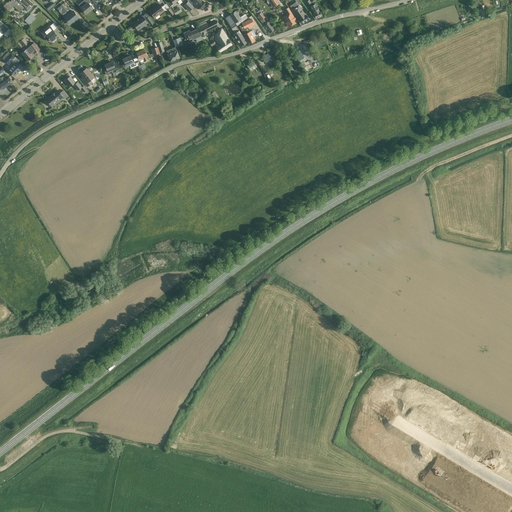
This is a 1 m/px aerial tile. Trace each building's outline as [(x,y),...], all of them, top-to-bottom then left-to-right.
[(32,3),(29,0),(16,0),(15,2),(13,0),(12,0),(11,1),(10,1),(8,3),(8,2),(4,6),(10,12),(14,7),(20,12),(23,8),(24,9),(27,12),(31,7),(30,5),(32,3)] [(92,8),(89,4),(91,2),(89,0),(84,0),(83,1),(86,5),(81,8),(86,14),(92,8)] [(207,4),(201,0),(186,0),(188,1),(191,4),(193,2),(202,10),(207,4)] [(322,16),(319,10),(315,4),(313,6),(310,0),(306,2),(310,10),(312,9),(314,14),(317,19),(322,16)] [(188,1),(184,5),(190,11),(194,7),(191,4),(188,1)] [(57,8),(62,15),(68,10),(63,4),(57,8)] [(155,18),(164,10),(159,4),(150,11),(155,18)] [(298,5),(292,9),(299,20),(298,21),(301,25),(309,19),(306,15),(298,5)] [(176,15),(182,11),(179,7),(173,11),(176,15)] [(294,18),(291,13),(288,7),(284,10),(287,15),(285,16),(283,17),(286,23),(288,27),(297,22),(295,18),(294,18)] [(272,26),(267,20),(259,10),(256,12),(257,13),(256,14),(257,16),(258,15),(261,19),(260,20),(263,24),(266,27),(265,28),(267,30),(267,29),(270,33),(271,32),(272,32),(274,31),(275,30),(272,26)] [(69,24),(78,18),(73,11),(64,18),(69,24)] [(245,14),(240,17),(236,11),(230,15),(236,23),(237,26),(243,22),(243,21),(248,18),(245,14)] [(31,14),(25,20),(29,25),(35,18),(31,14)] [(247,43),(239,31),(229,15),(225,18),(231,28),(234,34),(234,35),(231,37),(234,42),(237,40),(241,46),(243,45),(247,43)] [(138,30),(147,23),(142,16),(133,23),(138,30)] [(255,41),(250,32),(248,28),(254,24),(251,18),(242,23),(242,24),(239,26),(249,44),(255,41)] [(0,38),(9,29),(0,21),(0,20),(0,38)] [(203,37),(207,35),(206,32),(210,30),(209,29),(218,25),(216,20),(207,25),(206,23),(200,26),(200,25),(197,26),(201,35),(202,35),(203,37)] [(56,38),(55,38),(57,36),(53,30),(56,28),(52,24),(41,33),(47,40),(49,38),(49,39),(50,39),(52,42),(56,38)] [(219,52),(232,44),(221,28),(218,31),(220,34),(215,38),(220,46),(216,48),(219,52)] [(202,40),(198,29),(190,32),(189,30),(183,33),(185,37),(188,36),(189,40),(192,38),(193,40),(196,39),(197,42),(202,40)] [(28,44),(24,38),(20,42),(24,47),(25,46),(27,44),(28,44)] [(175,47),(182,45),(179,38),(173,40),(175,47)] [(157,43),(160,53),(165,52),(161,42),(157,43)] [(27,49),(22,53),(28,60),(29,60),(31,60),(33,59),(33,58),(32,57),(33,56),(31,54),(33,52),(34,54),(40,49),(34,43),(29,47),(27,44),(25,46),(27,49)] [(153,55),(160,53),(158,47),(151,49),(153,55)] [(177,51),(175,47),(166,50),(168,54),(171,62),(180,58),(177,51)] [(271,51),(262,57),(265,63),(274,57),(272,54),(277,51),(275,48),(270,51),(271,51)] [(148,60),(146,56),(147,55),(145,49),(137,53),(138,56),(137,56),(139,61),(143,59),(144,62),(148,60)] [(17,62),(16,62),(13,60),(15,57),(11,53),(4,60),(8,65),(10,63),(13,66),(9,70),(15,76),(20,70),(21,70),(23,68),(17,62)] [(134,61),(133,62),(130,55),(123,59),(126,66),(129,64),(131,69),(138,65),(137,64),(139,63),(137,58),(133,59),(134,61)] [(114,65),(112,62),(105,65),(107,69),(104,70),(106,75),(109,74),(108,72),(111,70),(114,76),(121,73),(117,63),(114,65)] [(257,67),(253,62),(250,64),(249,62),(246,64),(251,71),(257,67)] [(83,76),(81,78),(87,86),(92,83),(90,80),(94,77),(87,69),(81,74),(83,76)] [(2,71),(0,72),(0,77),(3,82),(4,81),(7,86),(13,81),(10,77),(6,80),(3,76),(5,75),(2,71)] [(82,87),(80,85),(78,82),(76,83),(75,82),(70,76),(65,80),(70,87),(73,84),(78,91),(82,87)] [(68,96),(63,90),(60,93),(58,90),(54,93),(52,94),(52,95),(46,100),(52,106),(63,97),(65,99),(68,96)] [(195,96),(188,91),(184,95),(191,101),(195,96)]
